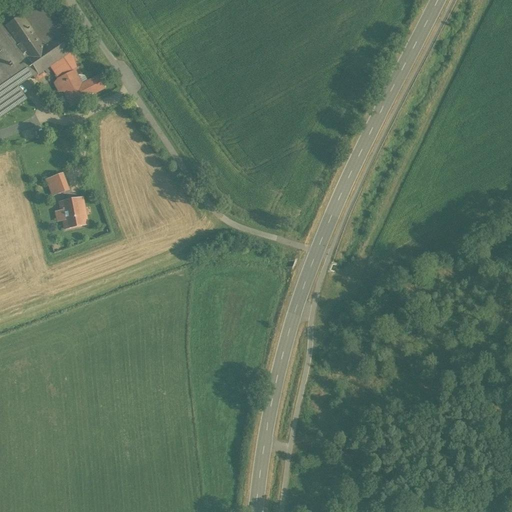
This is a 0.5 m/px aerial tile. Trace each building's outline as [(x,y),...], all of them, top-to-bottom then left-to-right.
[(51,0),(44,0),(40,3),(46,12),(56,6),(51,0)] [(37,2),(19,14),(21,16),(31,30),(48,18),(37,2)] [(0,16),(0,81),(8,76),(9,75),(28,61),(26,58),(27,58),(5,27),(6,26),(0,16)] [(48,18),(31,30),(21,16),(6,26),(5,27),(27,58),(26,58),(28,61),(38,75),(45,70),(50,66),(63,58),(71,52),(60,35),(59,36),(48,18)] [(73,72),(63,58),(50,66),(53,70),(59,79),(58,79),(58,80),(55,84),(59,92),(64,92),(71,107),(88,98),(87,97),(105,88),(99,77),(81,86),(74,71),(73,72)] [(8,76),(0,81),(0,116),(26,99),(9,75),(8,76)] [(59,175),(47,180),(53,196),(65,192),(59,175)] [(81,198),(60,202),(65,230),(87,225),(81,198)]
